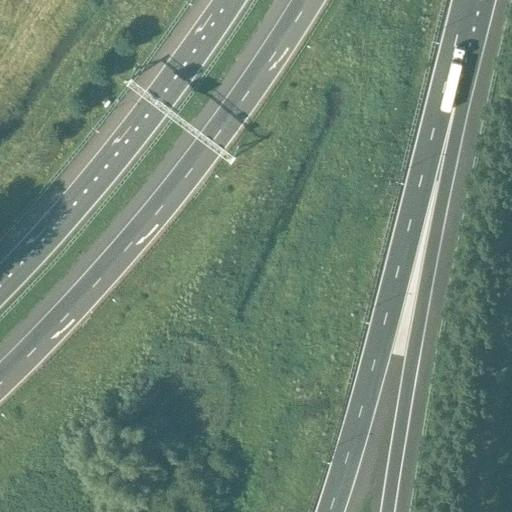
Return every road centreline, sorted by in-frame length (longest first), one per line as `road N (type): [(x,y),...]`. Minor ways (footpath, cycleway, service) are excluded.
road 1 (motorway): [(306,0),(148,225),(0,380)]
road 2 (motorway): [(329,511),(439,101)]
road 3 (motorway): [(386,511),(425,285),(439,101)]
road 4 (motorway): [(232,0),(103,175),(0,284)]
